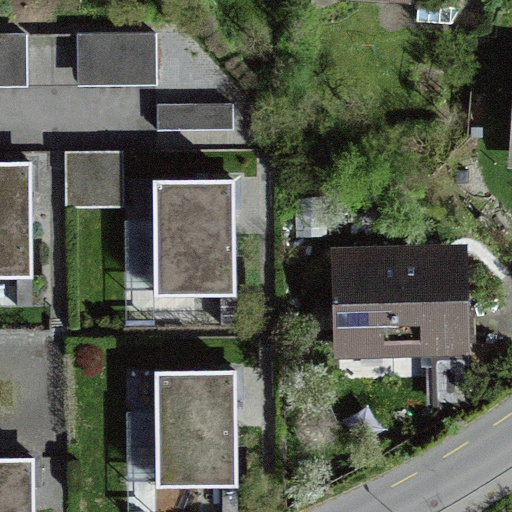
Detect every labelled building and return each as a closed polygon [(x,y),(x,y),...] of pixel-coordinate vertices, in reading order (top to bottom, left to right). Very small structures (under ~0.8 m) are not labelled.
[(456,0),(334,0),(335,5),(456,12),(456,0)] [(0,35),(0,88),(28,88),(28,35),(0,35)] [(75,37),(75,86),(155,85),(154,36),(75,37)] [(232,116),(156,116),(156,137),(232,137),(232,116)] [(63,217),(121,217),(121,163),(63,163),(63,217)] [(0,286),(23,287),(21,175),(0,175),(0,286)] [(147,195),(147,308),(225,308),(224,194),(147,195)] [(458,262),(330,264),(332,367),(460,365),(458,262)] [(149,495),(227,494),(225,386),(148,387),(149,495)] [(28,511),(28,470),(0,471),(0,511),(28,511)]
